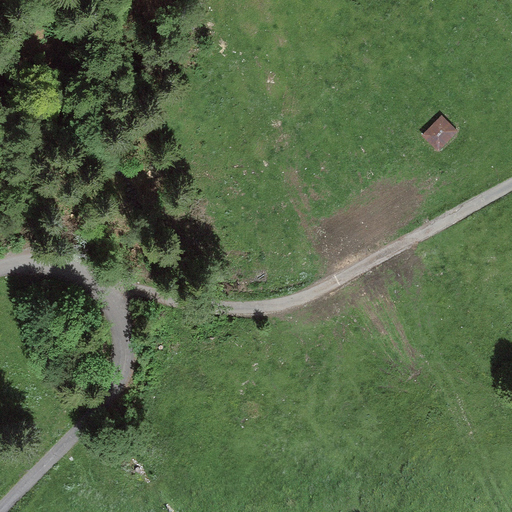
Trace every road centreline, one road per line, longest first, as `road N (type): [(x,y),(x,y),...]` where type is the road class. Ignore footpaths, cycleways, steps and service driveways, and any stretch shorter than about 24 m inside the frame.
road 1 (track): [(238,307),(312,293),(511,186)]
road 2 (track): [(3,511),(83,429),(124,362),(113,304),(93,277)]
road 3 (track): [(238,307),(151,295),(63,263),(30,260),(0,269)]
